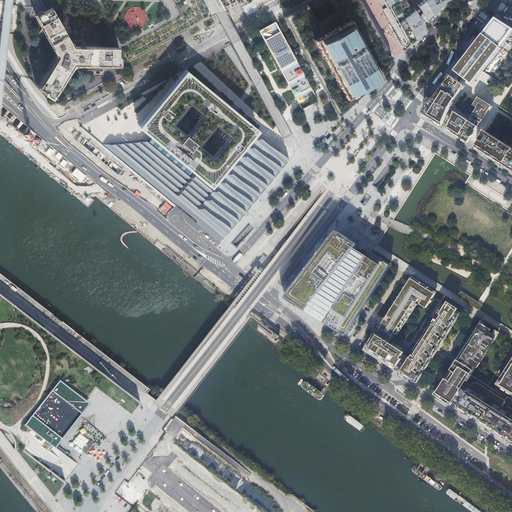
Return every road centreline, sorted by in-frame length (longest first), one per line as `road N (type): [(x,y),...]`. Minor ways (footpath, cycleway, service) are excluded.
road 1 (residential): [(155,421),(344,176),(364,175)]
road 2 (residential): [(283,0),(48,124)]
road 3 (residential): [(511,452),(400,381),(383,386),(312,337)]
road 4 (residential): [(371,104),(230,264)]
road 5 (primary): [(511,501),(346,382)]
road 6 (residential): [(269,297),(364,175)]
road 7 (primary): [(186,241),(65,146)]
road 8 (primary): [(242,292),(346,382)]
road 9 (residential): [(411,109),(493,2)]
